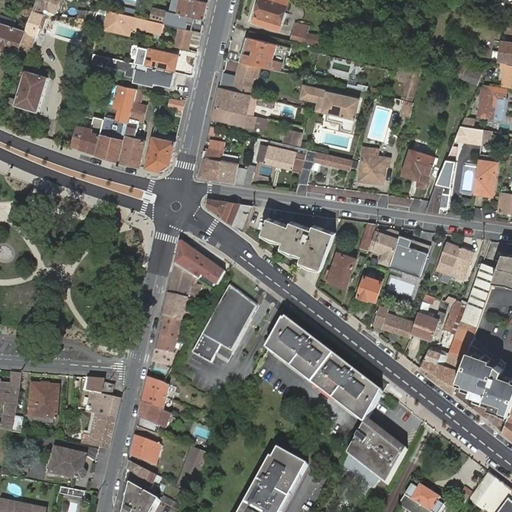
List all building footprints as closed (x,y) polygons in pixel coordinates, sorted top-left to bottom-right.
[(37,0),(36,4),(35,8),(34,10),(42,13),(44,7),(56,12),(61,0),(37,0)] [(191,16),(205,19),(210,2),(202,0),(180,0),(180,2),(180,5),(178,12),(177,12),(177,13),(191,16)] [(289,0),(260,0),(255,15),(257,16),(255,20),(255,22),(280,30),(282,23),(285,12),(289,0)] [(35,8),(24,5),(21,13),(32,17),(34,10),(35,8)] [(19,53),(18,57),(24,59),(26,54),(30,55),(40,28),(43,29),(48,15),(42,13),(34,10),(32,17),(26,31),(19,53)] [(89,19),(93,19),(94,14),(89,13),(90,11),(80,10),(79,18),(88,19),(89,19)] [(107,21),(105,30),(117,33),(125,35),(129,36),(130,26),(149,31),(161,34),(162,29),(163,23),(109,10),(107,21)] [(177,13),(176,20),(189,23),(191,16),(177,13)] [(0,23),(0,47),(19,53),(26,31),(0,23)] [(309,26),(302,25),(296,23),(294,30),(308,34),(309,26)] [(193,30),(179,27),(174,47),(188,50),(193,30)] [(306,42),(320,46),(322,37),(308,34),(294,30),(292,39),(306,42)] [(262,66),(281,71),(283,63),(274,60),(278,44),(248,37),(242,59),(241,61),(262,66)] [(511,43),(501,41),(498,61),(511,63),(511,43)] [(289,46),(278,44),(274,60),(283,63),(281,71),(283,72),(289,46)] [(149,49),(145,65),(175,72),(178,55),(149,49)] [(139,64),(94,54),(92,64),(126,71),(125,76),(133,77),(135,70),(138,70),(138,67),(139,64)] [(262,66),(241,61),(233,91),(251,95),(255,78),(259,79),(262,66)] [(507,64),(502,63),(501,67),(506,68),(504,85),(511,86),(511,66),(507,65),(507,64)] [(145,65),(139,64),(138,67),(138,70),(135,80),(135,81),(154,85),(155,81),(172,85),(175,72),(145,65)] [(487,70),(480,67),(478,71),(468,66),(467,67),(461,65),(457,74),(463,77),(463,79),(477,85),(478,83),(480,85),(481,83),(487,70)] [(422,76),(423,71),(405,67),(404,70),(402,80),(406,81),(403,96),(413,99),(418,75),(422,76)] [(16,105),(38,111),(49,77),(26,70),(20,68),(18,74),(24,76),(17,100),(11,98),(10,103),(16,105)] [(105,120),(102,135),(97,154),(120,161),(125,140),(128,127),(129,125),(134,102),(137,89),(119,85),(111,121),(105,120)] [(508,89),(489,86),(487,99),(482,98),(479,115),(494,117),(497,96),(506,98),(508,89)] [(233,91),(220,87),(215,107),(253,116),(256,104),(266,107),(273,108),(275,100),(268,99),(263,98),(251,95),(233,91)] [(330,113),(354,120),(359,99),(305,87),(303,97),(320,101),(318,110),(330,112),(330,113)] [(145,91),(137,89),(134,102),(142,104),(145,91)] [(186,102),(163,97),(161,105),(184,111),(186,102)] [(401,114),(410,117),(414,102),(405,100),(401,114)] [(125,140),(120,161),(140,166),(146,141),(144,140),(136,138),(136,135),(138,129),(140,121),(144,121),(147,105),(142,104),(134,102),(129,125),(128,127),(125,140)] [(215,107),(213,117),(255,127),(257,117),(253,116),(215,107)] [(352,131),(354,120),(330,113),(329,119),(343,122),(341,129),(352,131)] [(77,129),(73,146),(80,148),(97,154),(102,135),(105,120),(105,119),(94,116),(91,129),(85,127),(77,126),(77,129)] [(257,117),(255,127),(266,130),(269,119),(267,119),(261,118),(257,117)] [(466,118),(465,126),(474,127),(475,118),(466,118)] [(303,133),(304,128),(292,125),(291,130),(303,133)] [(484,129),(461,126),(458,134),(467,135),(466,142),(479,144),(479,143),(479,138),(483,138),(484,129)] [(284,142),(300,146),(303,133),(291,130),(287,129),(284,142)] [(492,131),(484,129),(483,138),(489,139),(491,139),(492,131)] [(166,139),(153,136),(146,168),(160,171),(171,165),(177,141),(166,139)] [(305,163),(306,156),(269,147),(262,146),(258,162),(265,163),(302,172),(305,163)] [(363,147),(362,155),(358,181),(383,184),(385,166),(389,167),(390,158),(376,156),(377,149),(363,147)] [(218,181),(222,161),(225,150),(221,150),(220,153),(205,150),(203,158),(199,177),(218,181)] [(413,151),(411,150),(404,175),(418,179),(416,187),(425,189),(428,182),(435,158),(434,157),(413,151)] [(315,162),(351,170),(353,160),(318,152),(315,162)] [(457,153),(450,152),(437,184),(431,202),(427,211),(440,213),(440,207),(448,208),(449,204),(457,153)] [(475,190),(494,193),(498,163),(499,158),(481,155),(480,160),(475,190)] [(218,181),(235,183),(239,164),(222,161),(218,181)] [(299,183),(308,184),(312,165),(309,164),(305,163),(302,172),(299,183)] [(244,185),(250,186),(253,172),(247,171),(244,185)] [(506,190),(503,189),(500,212),(511,213),(511,194),(505,194),(506,190)] [(244,232),(254,206),(210,199),(208,207),(244,232)] [(323,269),(337,233),(315,225),(314,229),(292,221),(291,225),(269,217),(263,233),(285,241),(282,247),(304,255),(302,261),(323,269)] [(376,225),(369,222),(361,247),(369,250),(376,225)] [(399,242),(399,240),(376,231),(371,247),(385,253),(383,261),(391,264),(399,242)] [(413,239),(401,235),(399,242),(411,246),(413,239)] [(202,276),(212,261),(183,241),(180,242),(175,264),(198,279),(200,280),(202,276)] [(451,275),(462,247),(448,241),(437,269),(439,270),(451,275)] [(429,253),(399,243),(392,266),(421,276),(429,253)] [(475,252),(462,247),(451,275),(465,280),(475,252)] [(329,269),(326,279),(347,287),(357,259),(339,252),(333,271),(329,269)] [(511,253),(505,253),(499,268),(495,282),(509,284),(511,285),(511,253)] [(218,287),(226,271),(212,261),(202,276),(218,287)] [(483,263),(468,304),(462,320),(478,326),(495,282),(499,268),(483,263)] [(198,279),(175,264),(169,293),(188,299),(190,292),(200,295),(202,287),(196,286),(198,279)] [(449,280),(451,275),(439,270),(437,275),(449,280)] [(368,277),(366,276),(359,296),(369,299),(369,298),(373,300),(377,301),(383,282),(384,279),(380,278),(379,280),(375,279),(376,276),(375,274),(370,273),(368,274),(368,277)] [(257,306),(230,286),(192,352),(211,363),(221,345),(232,351),(257,306)] [(437,291),(435,297),(440,299),(442,299),(444,293),(437,291)] [(169,293),(164,316),(183,321),(188,299),(169,293)] [(435,297),(426,293),(421,308),(435,313),(440,299),(435,297)] [(451,296),(444,293),(442,299),(444,301),(454,304),(457,301),(450,298),(451,296)] [(461,302),(457,301),(454,304),(444,330),(450,332),(461,302)] [(413,332),(416,321),(393,313),(395,308),(381,304),(374,325),(383,328),(411,338),(413,332)] [(194,323),(197,324),(199,321),(204,312),(200,310),(194,319),(195,320),(194,323)] [(437,320),(419,313),(416,321),(413,332),(433,339),(440,321),(444,323),(447,314),(441,311),(437,320)] [(159,337),(178,341),(183,321),(164,316),(159,337)] [(306,332),(287,317),(285,321),(304,335),(306,333),(306,332)] [(369,420),(382,396),(363,381),(365,379),(347,365),(345,367),(322,349),(323,347),(306,333),(304,335),(285,321),(284,320),(269,347),(270,348),(269,350),(277,356),(279,355),(307,377),(306,379),(322,391),(324,389),(358,415),(356,417),(366,425),(367,423),(369,420)] [(430,349),(421,369),(437,381),(454,394),(455,391),(457,387),(458,384),(462,372),(470,351),(472,345),(478,326),(462,320),(450,353),(443,351),(431,346),(430,349)] [(156,349),(180,355),(181,354),(175,353),(178,341),(159,337),(156,349)] [(324,346),(323,347),(322,349),(345,367),(347,365),(348,364),(324,346)] [(164,384),(170,373),(174,366),(180,355),(156,349),(153,362),(149,378),(164,384)] [(476,353),(470,351),(462,372),(458,384),(465,386),(464,388),(472,391),(471,394),(477,397),(477,399),(491,405),(489,409),(498,413),(509,416),(511,407),(511,376),(511,377),(503,373),(504,369),(502,367),(498,364),(491,361),(491,359),(485,356),(485,354),(477,351),(476,353)] [(279,355),(277,356),(276,358),(305,380),(306,379),(307,377),(279,355)] [(12,371),(11,384),(10,389),(18,389),(21,372),(12,371)] [(102,379),(86,377),(83,390),(91,392),(99,394),(102,379)] [(146,391),(167,399),(170,386),(164,384),(149,378),(146,391)] [(382,396),(384,392),(365,378),(365,379),(363,381),(382,396)] [(0,428),(11,430),(14,416),(14,415),(18,389),(10,389),(11,384),(0,382),(0,403),(4,404),(3,413),(1,423),(0,423),(0,428)] [(30,415),(52,417),(54,417),(57,386),(31,383),(28,415),(30,415)] [(103,383),(100,393),(111,395),(113,385),(103,383)] [(355,418),(356,417),(358,415),(324,389),(322,391),(321,392),(355,418)] [(163,410),(165,411),(167,399),(146,391),(143,403),(163,410)] [(95,414),(114,418),(119,398),(115,397),(99,394),(91,392),(90,396),(87,412),(91,413),(95,414)] [(143,403),(140,418),(158,425),(160,420),(161,416),(163,410),(143,403)] [(511,439),(511,407),(509,416),(508,418),(506,422),(502,432),(511,439)] [(165,411),(163,410),(161,416),(160,420),(158,425),(166,429),(172,414),(169,413),(167,412),(165,411)] [(91,413),(86,434),(90,435),(95,414),(91,413)] [(81,444),(100,447),(107,448),(114,418),(95,414),(90,435),(86,434),(83,433),(81,444)] [(52,424),(52,417),(30,415),(29,422),(52,424)] [(11,430),(11,431),(24,434),(25,428),(20,427),(22,417),(14,416),(11,430)] [(402,446),(369,420),(367,423),(366,425),(349,455),(362,465),(375,475),(381,480),(389,486),(398,470),(409,451),(402,446)] [(140,430),(138,436),(155,440),(156,434),(140,430)] [(136,436),(131,456),(156,466),(158,457),(160,451),(161,445),(136,436)] [(77,480),(78,477),(79,477),(80,477),(81,477),(81,476),(82,471),(82,470),(81,469),(80,469),(80,468),(75,467),(76,462),(78,455),(79,453),(53,447),(50,456),(47,470),(47,472),(76,478),(76,480),(77,480)] [(180,487),(190,492),(196,481),(201,471),(211,454),(194,448),(184,475),(180,487)] [(280,448),(279,451),(280,452),(304,466),(306,466),(307,463),(280,448)] [(281,511),(287,499),(290,495),(300,477),(302,478),(309,465),(307,463),(306,466),(304,466),(280,452),(279,451),(274,459),(267,472),(265,471),(254,491),(256,492),(244,511),(281,511)] [(264,471),(265,471),(267,472),(274,459),(271,457),(264,471)] [(130,461),(127,470),(130,471),(133,473),(130,480),(135,482),(152,490),(156,482),(158,476),(134,464),(130,461)] [(474,494),(469,500),(486,511),(485,511),(499,511),(501,510),(508,500),(511,495),(511,491),(505,486),(489,473),(474,494)] [(284,511),(303,479),(302,478),(300,477),(290,495),(287,499),(281,511),(284,511)] [(118,501),(125,502),(129,485),(122,484),(118,501)] [(154,511),(157,509),(161,501),(160,500),(132,485),(131,489),(130,493),(128,502),(128,503),(126,508),(125,511),(154,511)] [(419,489),(414,486),(407,496),(400,506),(406,510),(407,511),(409,511),(441,511),(445,506),(440,503),(442,499),(434,494),(430,491),(422,486),(419,489)] [(462,496),(469,500),(474,494),(467,489),(462,496)] [(240,511),(244,511),(256,492),(254,491),(253,490),(240,511)] [(161,501),(179,511),(182,505),(165,496),(164,499),(162,498),(160,500),(161,501)] [(0,511),(44,511),(45,509),(14,503),(6,501),(0,499),(0,511)] [(511,511),(511,503),(508,500),(501,510),(499,511),(511,511)]
